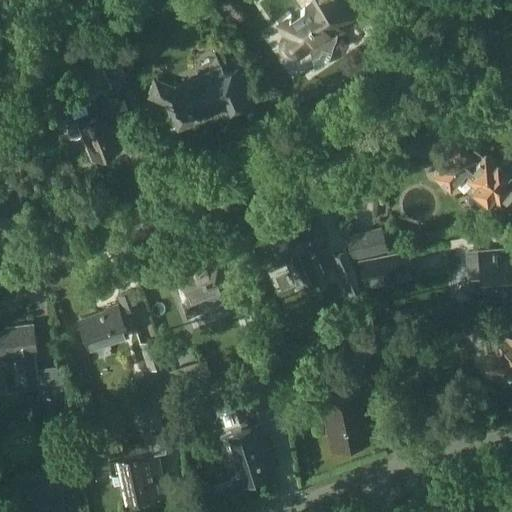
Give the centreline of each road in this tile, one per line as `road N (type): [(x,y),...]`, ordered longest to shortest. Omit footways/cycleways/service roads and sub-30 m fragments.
road 1 (residential): [(0,259),(95,237),(193,198),(489,57)]
road 2 (residential): [(280,511),(377,474),(511,440)]
